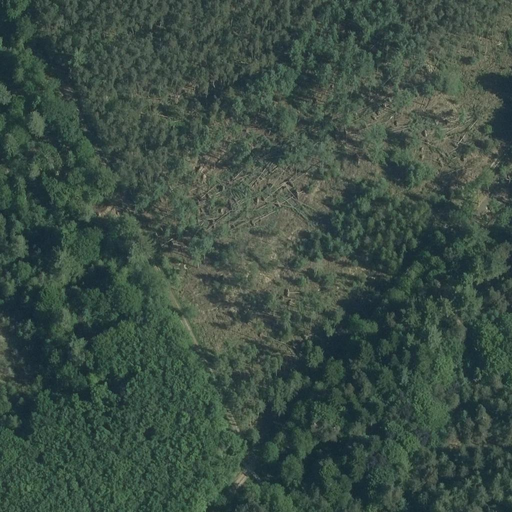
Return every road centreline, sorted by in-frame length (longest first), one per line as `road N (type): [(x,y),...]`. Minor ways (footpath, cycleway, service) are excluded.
road 1 (track): [(255,465),(23,0)]
road 2 (track): [(511,145),(214,511)]
